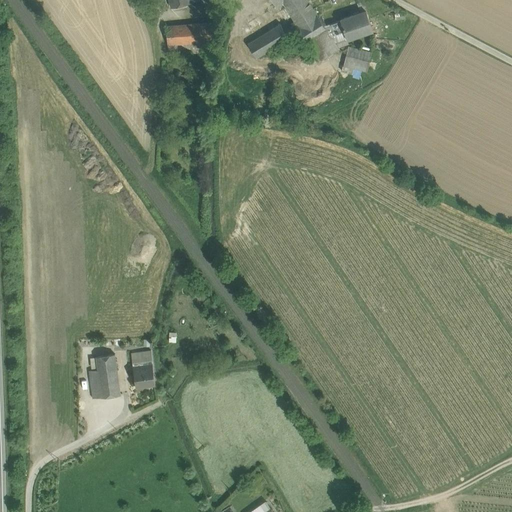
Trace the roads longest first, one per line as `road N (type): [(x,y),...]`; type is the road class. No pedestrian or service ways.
road 1 (track): [(158,403),(36,468),(28,511)]
road 2 (unclassified): [(393,0),(511,61)]
road 3 (track): [(242,0),(245,56),(314,70)]
